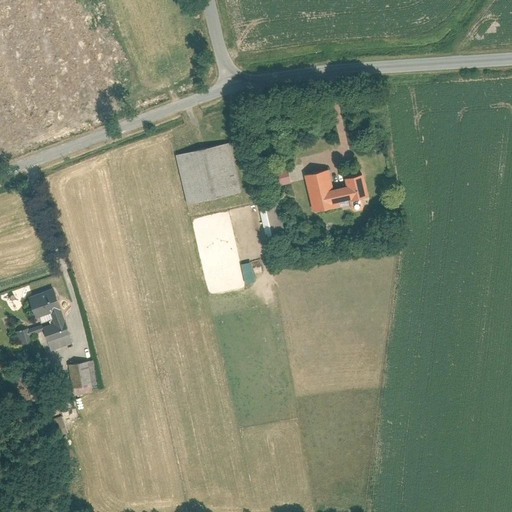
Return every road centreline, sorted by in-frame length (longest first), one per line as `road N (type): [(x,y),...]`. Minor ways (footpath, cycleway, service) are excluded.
road 1 (unclassified): [(511,56),(227,81)]
road 2 (unclassified): [(227,81),(0,168)]
